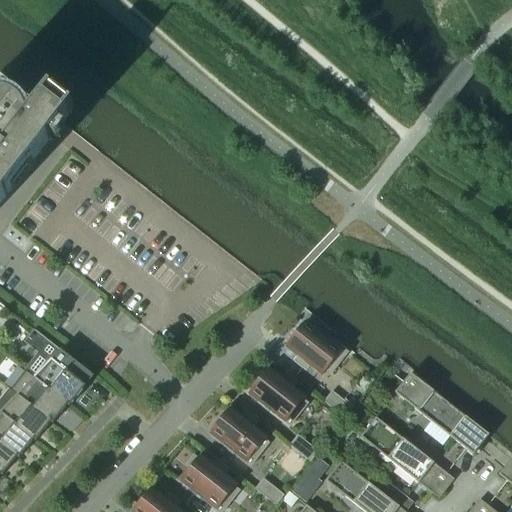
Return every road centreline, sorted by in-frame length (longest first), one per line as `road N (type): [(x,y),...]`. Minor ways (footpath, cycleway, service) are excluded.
road 1 (residential): [(0,252),(189,402)]
road 2 (residential): [(84,511),(189,402)]
road 3 (residential): [(189,402),(272,301)]
